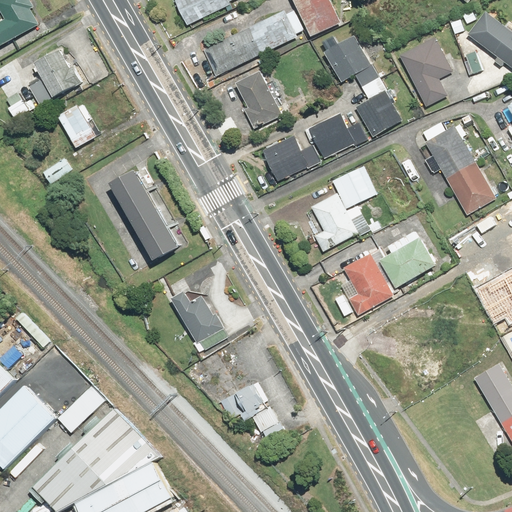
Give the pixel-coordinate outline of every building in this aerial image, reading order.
[(0,17),(0,46),(49,18),(38,0),(0,0),(8,13),(0,17)] [(178,0),(190,22),(234,0),(178,0)] [(338,0),(303,0),(318,34),(348,22),(338,0)] [(293,8),(207,45),(221,75),(306,37),(293,8)] [(511,23),(490,8),(472,34),(511,61),(511,23)] [(377,137),(408,121),(362,35),(331,51),(348,82),(358,76),(372,101),(361,106),(377,137)] [(442,35),(404,53),(429,105),(453,94),(444,77),(459,70),(442,35)] [(38,61),(60,98),(88,82),(66,45),(38,61)] [(478,53),(464,58),(471,76),(484,71),(478,53)] [(268,67),(238,80),(258,125),(287,113),(268,67)] [(23,90),(35,110),(55,98),(43,78),(23,90)] [(63,116),(82,148),(105,135),(86,102),(63,116)] [(348,109),(268,145),(283,178),(363,142),(348,109)] [(459,122),(429,139),(470,214),(501,197),(459,122)] [(320,233),(329,251),(382,224),(370,201),(384,194),(367,160),(331,179),(338,193),(318,203),(330,228),(320,233)] [(137,170),(112,185),(158,263),(183,248),(137,170)] [(423,237),(386,258),(403,288),(440,266),(423,237)] [(346,284),(360,311),(397,293),(375,250),(348,264),(356,280),(346,284)] [(511,272),(477,290),(493,322),(506,315),(510,323),(511,322),(511,272)] [(193,285),(179,293),(207,340),(230,326),(209,291),(200,297),(193,285)] [(452,366),(462,309),(433,304),(427,342),(415,340),(408,374),(439,380),(442,364),(452,366)] [(53,341),(21,311),(14,319),(46,348),(53,341)] [(0,399),(21,379),(0,358),(0,399)] [(511,384),(500,365),(475,380),(511,440),(511,384)] [(287,434),(257,379),(237,390),(245,407),(241,409),(247,421),(255,417),(265,435),(258,439),(263,447),(287,434)] [(93,386),(60,417),(74,432),(108,401),(93,386)] [(59,419),(28,387),(0,413),(0,462),(6,469),(59,419)] [(72,511),(169,460),(121,412),(42,484),(58,500),(68,511),(72,511)] [(163,511),(181,503),(162,467),(86,507),(88,511),(163,511)]
